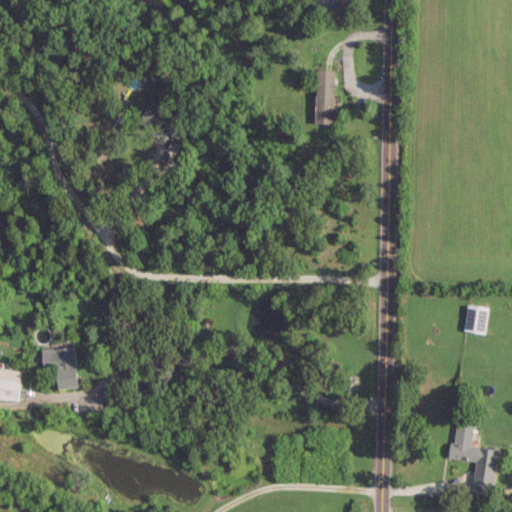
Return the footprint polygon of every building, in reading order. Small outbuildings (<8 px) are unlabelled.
[(332,122),(332,68),(313,68),(313,122),(332,122)] [(178,143),(187,120),(145,104),(136,126),(178,143)] [(483,331),(486,304),(464,302),(462,329),(483,331)] [(72,345),(39,347),(40,367),(53,366),(55,387),(75,385),(72,345)] [(496,447),(469,444),(473,411),(453,409),(447,456),(473,459),(469,494),(490,496),(496,447)]
